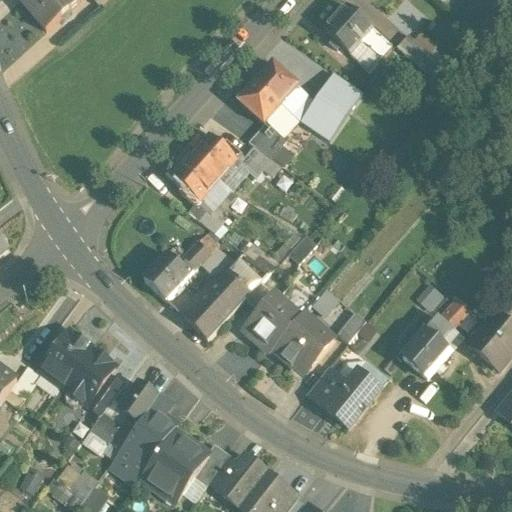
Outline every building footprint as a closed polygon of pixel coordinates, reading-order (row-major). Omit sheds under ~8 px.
[(77,0),(20,0),(19,2),(46,32),(79,2),(77,0)] [(347,9),(324,34),(334,44),(331,48),(336,53),(340,49),(369,76),(392,51),(373,33),(347,9)] [(436,48),(421,35),(414,43),(430,56),(436,48)] [(428,55),(408,38),(397,50),(417,67),(428,55)] [(428,55),(417,67),(427,76),(437,63),(428,55)] [(299,89),(273,66),(256,85),(282,108),(299,89)] [(300,126),(328,145),(361,97),(334,78),(300,126)] [(282,108),(256,85),(238,105),(264,128),(267,125),(282,108)] [(298,122),(282,108),(267,125),(283,139),(284,137),(298,122)] [(264,128),(248,145),(281,169),(292,157),(282,149),(289,141),(284,137),(283,139),(267,125),(264,128)] [(209,136),(191,157),(219,182),(241,156),(226,143),(222,148),(209,136)] [(219,182),(191,157),(172,178),(185,189),(181,193),(197,207),(219,182)] [(217,248),(205,237),(181,261),(185,265),(185,264),(193,272),(200,265),(209,274),(226,257),(215,250),(217,248)] [(306,237),(288,257),(299,268),(318,248),(306,237)] [(167,255),(143,280),(165,301),(193,272),(185,264),(185,265),(181,268),(167,255)] [(226,257),(209,274),(218,283),(228,273),(251,295),(271,275),(244,256),(236,264),(226,257)] [(218,283),(184,319),(207,342),(251,295),(228,273),(218,283)] [(430,314),(444,299),(431,287),(417,302),(430,314)] [(468,290),(439,322),(451,333),(481,301),(468,290)] [(301,321),(275,297),(244,333),(270,356),(272,354),(301,321)] [(511,331),(493,316),(481,331),(482,332),(468,349),(499,375),(511,359),(511,338),(510,337),(511,333),(511,331)] [(354,317),(337,338),(348,347),(365,326),(354,317)] [(301,321),(272,354),(290,370),(293,366),(300,373),(307,366),(311,369),(333,344),(304,318),(301,321)] [(439,322),(426,336),(403,361),(427,382),(450,356),(439,347),(451,333),(439,322)] [(67,331),(40,369),(64,385),(91,349),(67,331)] [(451,333),(439,347),(450,356),(461,343),(451,333)] [(64,385),(62,388),(67,391),(65,394),(66,402),(73,406),(81,405),(83,402),(87,405),(107,378),(115,366),(91,349),(64,385)] [(21,373),(28,356),(19,352),(12,369),(21,373)] [(17,382),(12,389),(25,398),(40,376),(28,367),(17,382)] [(0,369),(0,406),(12,389),(17,382),(0,369)] [(328,371),(308,395),(328,411),(348,387),(328,371)] [(328,411),(326,412),(348,430),(379,393),(357,375),(348,387),(328,411)] [(120,387),(107,378),(87,405),(100,415),(102,412),(120,387)] [(137,382),(119,408),(129,415),(139,423),(158,396),(137,382)] [(171,406),(158,396),(109,468),(121,476),(127,468),(141,477),(173,432),(177,425),(164,416),(171,406)] [(511,398),(498,416),(511,427),(511,429),(511,431),(511,398)] [(122,426),(102,412),(100,415),(95,423),(114,436),(122,426)] [(114,436),(110,442),(120,449),(139,423),(129,415),(114,436)] [(173,432),(141,477),(157,488),(161,481),(182,496),(195,478),(209,457),(206,455),(173,432)] [(225,457),(211,447),(206,455),(209,457),(195,478),(207,486),(209,484),(225,457)] [(237,465),(216,491),(239,509),(266,474),(244,456),(237,465)] [(237,465),(225,457),(209,484),(216,491),(237,465)] [(43,473),(31,467),(20,487),(33,493),(43,473)] [(287,492),(266,474),(239,509),(242,511),(270,511),(286,493),(287,492)] [(91,490),(77,510),(80,511),(96,511),(105,499),(91,490)] [(286,493),(270,511),(288,511),(296,503),(297,501),(286,493)] [(304,511),(305,510),(296,503),(288,511),(304,511)]
